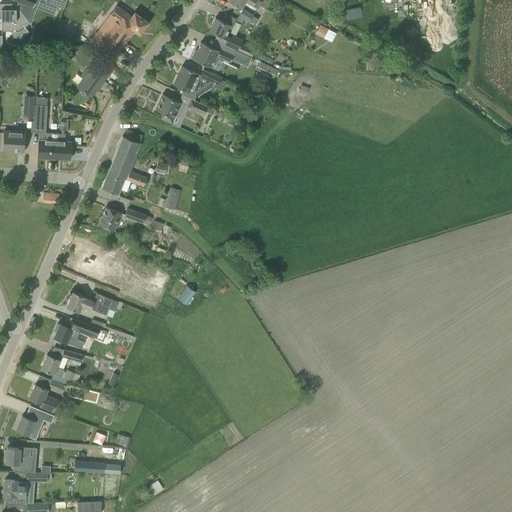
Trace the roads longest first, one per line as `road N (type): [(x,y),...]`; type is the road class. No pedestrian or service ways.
road 1 (residential): [(78,183),(108,123),(196,0)]
road 2 (unclassified): [(18,330),(78,183)]
